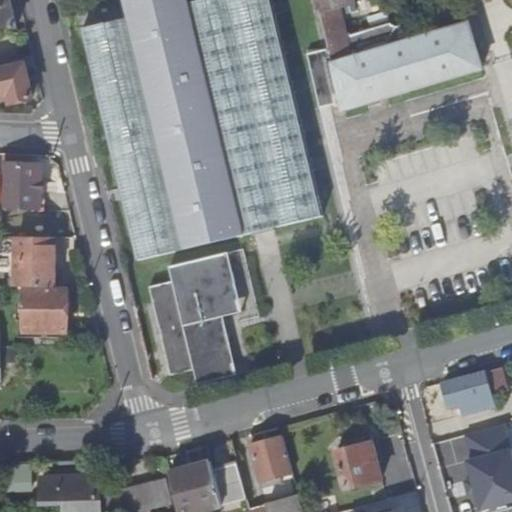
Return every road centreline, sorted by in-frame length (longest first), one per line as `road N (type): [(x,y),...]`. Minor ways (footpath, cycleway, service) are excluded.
road 1 (residential): [(143,440),(68,139)]
road 2 (residential): [(143,440),(401,372)]
road 3 (unknown): [(312,395),(263,218)]
road 4 (residential): [(437,511),(401,372)]
road 5 (residential): [(68,139),(34,0)]
road 6 (residential): [(0,443),(143,440)]
